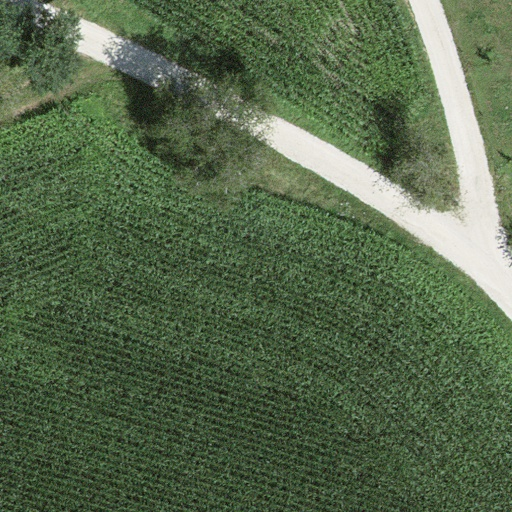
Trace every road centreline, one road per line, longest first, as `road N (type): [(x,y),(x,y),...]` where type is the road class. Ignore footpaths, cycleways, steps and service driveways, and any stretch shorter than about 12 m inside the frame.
road 1 (track): [(0,1),(62,24),(376,188),(511,297)]
road 2 (track): [(422,0),(465,136),(496,278)]
